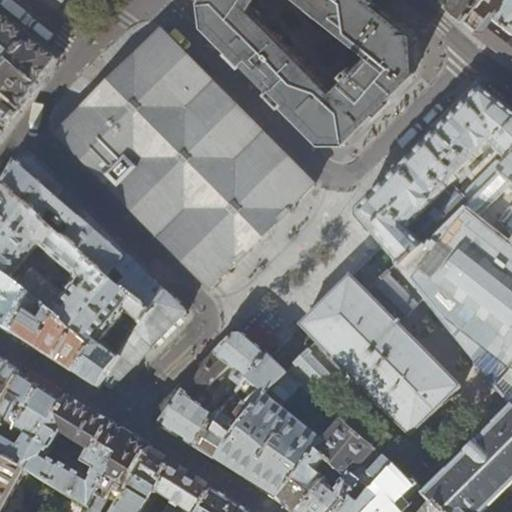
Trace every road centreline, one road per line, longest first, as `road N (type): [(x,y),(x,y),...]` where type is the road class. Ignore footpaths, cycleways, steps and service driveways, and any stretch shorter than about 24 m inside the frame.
road 1 (residential): [(154,0),(340,178),(364,164),(473,53)]
road 2 (residential): [(83,53),(0,163)]
